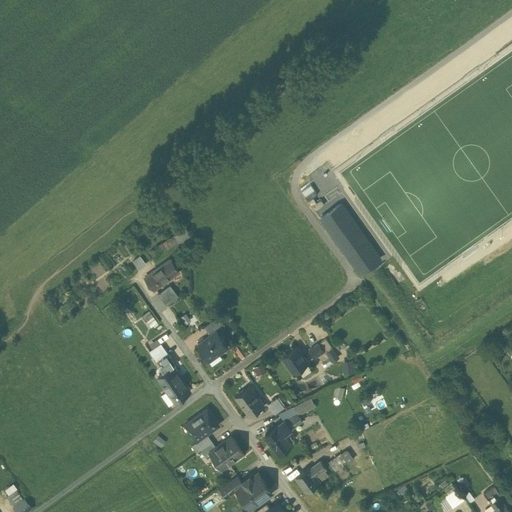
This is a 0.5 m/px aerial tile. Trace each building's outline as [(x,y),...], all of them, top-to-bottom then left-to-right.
[(310,184),(301,190),(305,195),(314,188),(310,184)] [(314,188),(305,195),(308,200),(313,196),(317,193),(314,188)] [(317,201),(312,204),(315,210),(324,203),(321,198),(317,201)] [(340,203),(321,216),(360,272),(379,258),(357,226),(349,232),(346,228),(354,222),(340,203)] [(187,227),(166,240),(170,247),(191,234),(187,227)] [(166,240),(149,251),(153,258),(170,247),(166,240)] [(140,255),(133,260),(139,268),(146,263),(140,255)] [(169,259),(145,277),(154,289),(178,271),(169,259)] [(170,284),(158,293),(166,305),(179,295),(170,284)] [(143,314),(151,327),(158,323),(150,309),(143,314)] [(181,316),(186,324),(192,320),(186,312),(181,316)] [(220,331),(195,347),(206,364),(231,348),(220,331)] [(150,348),(161,342),(158,337),(147,343),(150,348)] [(150,351),(149,351),(156,361),(167,353),(161,343),(160,344),(161,344),(150,351)] [(320,344),(308,351),(313,358),(325,351),(320,344)] [(296,348),(281,358),(293,376),(308,366),(296,348)] [(325,354),(330,363),(337,359),(332,350),(325,354)] [(167,353),(156,361),(164,373),(173,366),(176,365),(168,353),(167,353)] [(257,375),(266,372),(264,363),(255,366),(257,375)] [(351,363),(344,364),(345,375),(352,375),(351,363)] [(164,373),(157,377),(167,391),(174,401),(174,402),(190,391),(173,366),(164,373)] [(334,396),(343,398),(345,387),(337,385),(334,396)] [(250,387),(234,397),(248,419),(264,408),(250,387)] [(167,391),(162,395),(169,405),(174,401),(167,391)] [(279,396),(268,403),(274,413),(285,406),(279,396)] [(311,397),(278,413),(283,420),(297,412),(298,414),(314,406),(311,397)] [(208,409),(183,427),(196,444),(220,426),(208,409)] [(283,420),(263,434),(278,455),(292,444),(285,434),(303,420),(298,414),(297,412),(283,420)] [(159,434),(154,440),(162,446),(166,440),(159,434)] [(233,437),(206,456),(219,474),(246,454),(233,437)] [(348,450),(328,462),(335,473),(355,461),(348,450)] [(326,472),(320,463),(296,478),(308,495),(318,488),(313,480),(326,472)] [(236,490),(232,485),(243,478),(238,471),(218,484),(226,496),(236,490)] [(260,474),(235,494),(249,511),(250,511),(275,493),(260,474)] [(18,511),(25,511),(32,508),(15,481),(3,488),(18,511)] [(456,488),(445,496),(452,506),(463,498),(456,488)] [(474,499),(468,490),(464,493),(470,502),(474,499)] [(499,495),(490,501),(495,509),(490,511),(511,511),(504,502),(499,495)] [(284,511),(278,502),(264,511),(284,511)]
